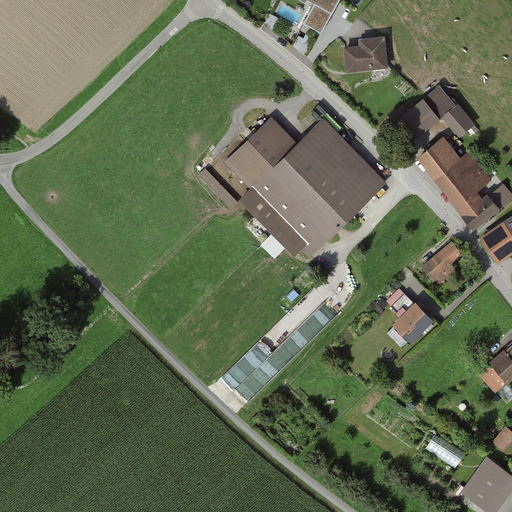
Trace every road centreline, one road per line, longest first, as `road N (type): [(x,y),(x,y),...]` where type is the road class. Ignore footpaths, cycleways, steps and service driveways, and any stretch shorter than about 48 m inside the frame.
road 1 (unclassified): [(350,511),(198,385),(0,174)]
road 2 (residential): [(203,1),(351,121),(511,298)]
road 3 (unclassified): [(0,162),(57,137),(203,1)]
